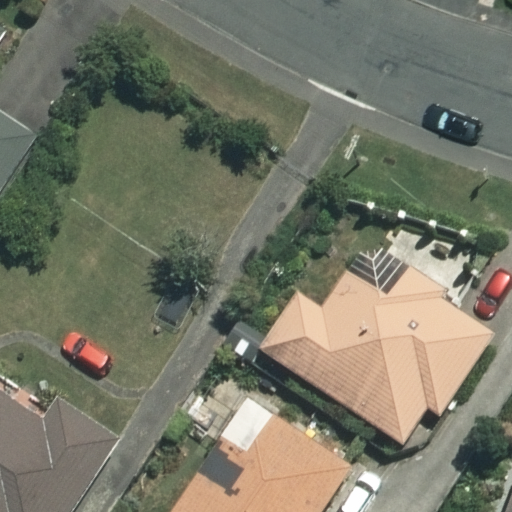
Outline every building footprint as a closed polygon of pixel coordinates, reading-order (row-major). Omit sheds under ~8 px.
[(0,63),(14,42),(0,32),(0,63)] [(154,111),(102,80),(78,119),(130,150),(154,111)] [(0,214),(44,149),(0,119),(0,214)] [(271,364),(413,456),(437,419),(448,426),(503,341),(374,258),(331,324),(307,308),(271,364)] [(360,511),(377,487),(211,381),(182,426),(229,456),(192,511),(360,511)] [(51,439),(0,406),(0,511),(97,511),(130,461),(64,418),(51,439)]
